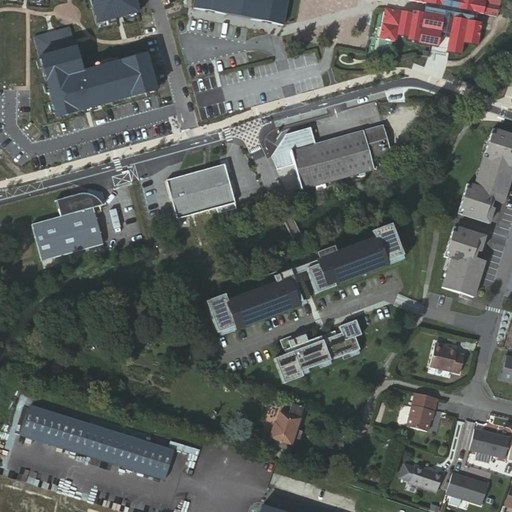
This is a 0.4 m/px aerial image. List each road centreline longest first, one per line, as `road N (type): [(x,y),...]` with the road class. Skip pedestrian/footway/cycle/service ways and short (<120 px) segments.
road 1 (unclassified): [(192,139),(419,80),(511,110)]
road 2 (unknown): [(82,169),(48,48),(161,22)]
road 3 (residential): [(183,104),(42,143),(19,120),(14,85)]
road 4 (unclassified): [(0,191),(192,139)]
road 5 (residential): [(511,249),(470,399)]
road 6 (residential): [(356,429),(374,382),(383,378),(470,399)]
